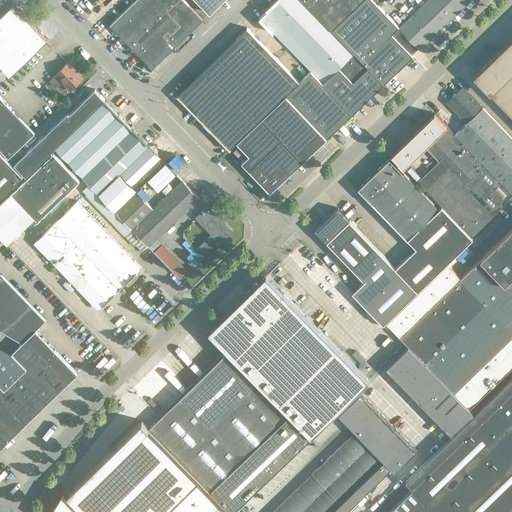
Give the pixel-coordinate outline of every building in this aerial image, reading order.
[(135,0),(110,25),(152,69),(174,48),(166,40),(168,38),(166,36),(165,37),(163,34),(167,30),(170,33),(179,24),(167,12),(179,0),(135,0)] [(166,40),(174,48),(203,20),(183,0),(179,0),(167,12),(179,24),(170,33),(167,30),(163,34),(165,37),(166,36),(168,38),(166,40)] [(197,0),(210,13),(222,0),(197,0)] [(368,67),(332,30),(331,30),(346,15),(331,0),(275,0),(266,9),(267,10),(260,18),(295,54),(311,70),(323,82),(340,66),(354,80),(368,67)] [(363,0),(332,30),(368,67),(354,80),(340,66),(323,82),(353,113),(413,56),(412,54),(392,34),(398,27),(371,0),(363,0)] [(331,0),(346,15),(361,0),(331,0)] [(418,48),(419,49),(469,0),(426,0),(398,27),(392,34),(412,54),(418,48)] [(0,27),(3,30),(22,11),(13,2),(0,15),(0,27)] [(11,39),(31,20),(22,11),(3,30),(11,39)] [(20,48),(39,29),(31,20),(11,39),(20,48)] [(256,35),(254,36),(247,28),(177,95),(222,141),(220,143),(220,145),(222,147),(223,148),(225,148),(227,147),(229,149),(236,142),(262,117),(285,95),(299,82),(259,41),(259,39),(256,35)] [(39,29),(20,48),(29,57),(48,38),(39,29)] [(0,49),(11,39),(3,30),(0,32),(0,49)] [(0,66),(0,67),(20,48),(11,39),(0,49),(0,66)] [(511,39),(473,76),(490,94),(491,93),(511,115),(511,39)] [(29,57),(20,48),(0,67),(9,76),(29,57)] [(68,62),(56,74),(49,81),(55,87),(62,81),(71,90),(83,78),(68,62)] [(311,70),(299,82),(285,95),(327,138),(353,113),(323,82),(311,70)] [(455,134),(511,193),(511,138),(482,107),(482,108),(463,88),(447,102),(467,122),(455,134)] [(54,148),(105,100),(95,89),(68,115),(67,113),(14,164),(25,175),(25,176),(54,148)] [(262,117),(282,138),(303,160),(327,138),(285,95),(262,117)] [(0,96),(0,149),(8,158),(35,132),(0,96)] [(54,148),(68,163),(118,114),(105,100),(54,148)] [(511,198),(511,193),(455,134),(434,113),(391,154),(404,167),(425,147),(439,161),(417,181),(441,206),(471,237),(511,198)] [(68,163),(82,177),(132,129),(118,114),(68,163)] [(242,162),(263,185),(271,177),(256,162),(282,138),(262,117),(236,142),(249,155),(242,162)] [(82,177),(89,184),(99,194),(149,146),(132,129),(82,177)] [(263,185),(270,191),(303,160),(282,138),(256,162),(271,177),(263,185)] [(160,157),(149,146),(99,194),(115,212),(136,192),(147,181),(142,175),(160,157)] [(242,160),(246,155),(238,147),(233,151),(242,160)] [(0,198),(23,177),(0,152),(0,198)] [(21,184),(47,213),(81,181),(54,152),(21,184)] [(441,206),(438,209),(389,158),(358,188),(416,248),(395,268),(418,291),(472,238),(471,237),(441,206)] [(162,243),(162,242),(157,238),(191,206),(199,198),(182,180),(154,208),(140,194),(139,194),(136,192),(115,212),(132,229),(148,246),(149,246),(149,247),(153,251),(154,251),(162,243)] [(47,213),(21,184),(0,204),(0,237),(7,244),(35,217),(39,221),(47,213)] [(86,194),(92,188),(89,184),(82,191),(86,194)] [(56,222),(119,288),(124,283),(128,286),(137,277),(135,273),(141,267),(77,201),(56,222)] [(231,231),(208,207),(198,217),(214,234),(196,250),(203,257),(231,231)] [(359,300),(383,324),(416,292),(418,291),(395,268),(338,208),(315,229),(365,281),(352,293),(359,300)] [(495,231),(505,224),(502,220),(492,227),(495,231)] [(119,288),(56,222),(34,243),(55,264),(51,268),(56,274),(60,270),(98,309),(119,288)] [(144,253),(149,247),(149,246),(148,246),(132,229),(125,236),(135,246),(136,245),(144,253)] [(448,264),(387,322),(469,408),(511,366),(511,230),(461,279),(448,264)] [(343,286),(308,249),(295,261),(334,302),(343,294),(339,290),(343,286)] [(472,252),(455,265),(461,272),(467,268),(463,263),(474,255),(472,252)] [(23,261),(34,273),(37,269),(27,258),(23,261)] [(201,270),(206,266),(199,258),(194,263),(201,270)] [(0,291),(10,282),(0,272),(0,291)] [(232,511),(233,511),(311,438),(369,380),(283,293),(266,275),(208,331),(212,335),(227,351),(150,426),(228,507),(232,511)] [(10,282),(0,291),(0,328),(22,342),(12,352),(0,344),(0,448),(47,403),(54,396),(78,373),(36,329),(46,320),(10,282)] [(62,306),(54,315),(62,322),(70,313),(62,306)] [(363,315),(356,322),(360,327),(367,320),(363,315)] [(350,329),(347,332),(354,340),(357,336),(350,329)] [(409,347),(387,368),(452,435),(474,414),(409,347)] [(511,511),(511,378),(405,481),(412,488),(388,511),(511,511)] [(361,393),(339,414),(395,471),(416,450),(361,393)] [(63,488),(48,511),(222,511),(228,507),(150,426),(148,429),(140,421),(67,493),(63,488)] [(347,511),(391,471),(354,432),(272,511),(347,511)]
